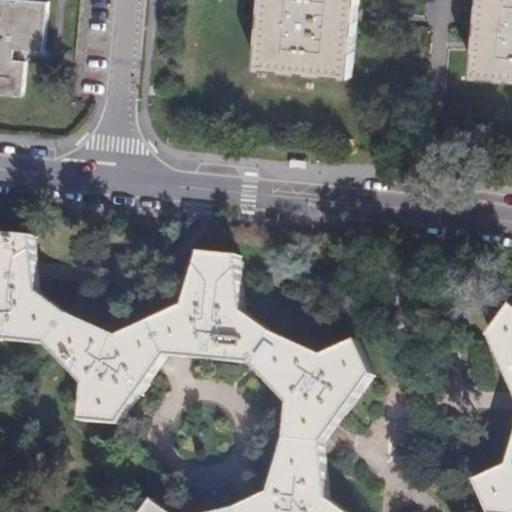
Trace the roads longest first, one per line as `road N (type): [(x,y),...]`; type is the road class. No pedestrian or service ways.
road 1 (tertiary): [(511,222),(111,179)]
road 2 (residential): [(128,0),(111,179)]
